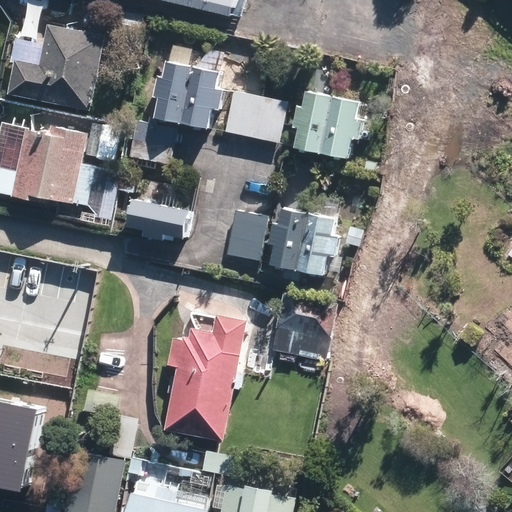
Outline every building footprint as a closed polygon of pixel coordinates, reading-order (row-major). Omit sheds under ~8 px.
[(194,0),(244,12),(247,0),(194,0)] [(154,11),(121,4),(116,29),(149,36),(154,11)] [(12,91),(101,108),(116,32),(56,20),(52,39),(24,33),(12,91)] [(163,69),(145,157),(179,164),(188,122),(219,128),(236,50),(179,39),(173,71),(163,69)] [(371,96),(316,86),(313,101),(307,100),(302,124),(309,125),(306,144),(360,154),(363,135),(370,137),(375,113),(368,111),(371,96)] [(241,88),(232,129),(288,141),(297,100),(241,88)] [(10,162),(4,190),(53,200),(54,193),(92,201),(97,176),(90,174),(99,128),(62,120),(60,128),(36,123),(27,166),(10,162)] [(133,125),(110,120),(104,148),(127,152),(133,125)] [(185,186),(145,177),(136,221),(153,225),(152,231),(196,241),(204,204),(182,200),(185,186)] [(278,239),(285,241),(281,260),(336,270),(340,251),(347,252),(351,230),(344,229),(347,211),(292,201),(289,219),(282,217),(278,239)] [(243,206),(234,253),(267,260),(277,213),(243,206)] [(0,351),(17,272),(0,268),(0,351)] [(331,360),(342,300),(302,292),(298,312),(250,303),(248,313),(227,309),(226,314),(194,308),(190,332),(181,330),(176,362),(188,364),(176,428),(234,439),(256,322),(281,327),(277,350),(331,360)] [(317,446),(330,386),(303,380),(300,394),(305,395),(298,427),(312,430),(309,444),(317,446)] [(85,446),(72,511),(123,511),(134,455),(85,446)] [(235,478),(228,511),(300,511),(306,486),(259,476),(258,483),(235,478)] [(215,511),(217,506),(139,487),(133,511),(215,511)] [(505,511),(488,496),(477,509),(480,511),(505,511)] [(54,499),(51,511),(67,511),(70,503),(54,499)]
